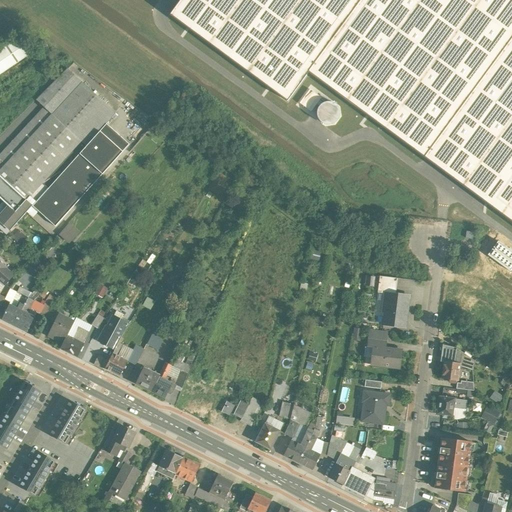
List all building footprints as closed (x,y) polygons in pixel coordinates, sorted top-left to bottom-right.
[(511,0),(179,0),(169,15),(287,102),(309,73),(511,221),(511,0)] [(22,35),(0,50),(0,73),(33,52),(22,35)] [(67,69),(36,100),(43,107),(51,115),(81,141),(86,146),(106,124),(116,113),(67,69)] [(299,103),(311,112),(321,98),(309,90),(299,103)] [(333,124),(336,121),(339,118),(339,113),(338,109),(336,105),(332,103),(328,102),(323,103),(320,106),(317,110),(317,114),(318,118),(320,122),(324,124),(328,125),(333,124)] [(43,107),(0,153),(0,160),(5,165),(51,115),(43,107)] [(5,165),(0,169),(0,175),(27,201),(42,183),(81,141),(51,115),(5,165)] [(33,206),(32,206),(54,226),(102,174),(101,173),(121,151),(122,152),(129,144),(106,124),(86,146),(48,188),(33,206)] [(27,201),(0,175),(0,198),(4,202),(10,209),(15,213),(27,201)] [(48,188),(42,183),(27,201),(33,206),(48,188)] [(10,209),(0,219),(0,221),(10,230),(32,206),(33,206),(27,201),(15,213),(10,209)] [(4,202),(0,206),(0,219),(10,209),(4,202)] [(58,234),(69,243),(79,231),(69,222),(58,234)] [(488,255),(510,272),(511,269),(511,252),(498,242),(488,255)] [(468,250),(460,248),(458,263),(466,264),(468,250)] [(6,269),(0,263),(0,284),(3,287),(13,276),(5,269),(6,269)] [(397,279),(379,276),(377,293),(383,294),(386,294),(386,293),(395,294),(397,279)] [(5,298),(5,299),(10,302),(16,291),(10,288),(5,298)] [(395,294),(386,293),(386,294),(383,294),(381,312),(384,313),(382,325),(404,328),(408,296),(395,294)] [(28,297),(23,295),(15,309),(20,312),(28,297)] [(147,298),(143,305),(150,309),(154,302),(147,298)] [(33,300),(26,314),(33,318),(41,304),(33,300)] [(15,309),(8,306),(1,320),(13,326),(20,312),(15,309)] [(26,314),(20,312),(13,326),(26,332),(33,318),(26,314)] [(188,314),(181,327),(187,330),(194,318),(188,314)] [(73,322),(57,315),(47,337),(62,344),(66,337),(73,322)] [(104,319),(98,315),(91,325),(97,329),(104,319)] [(119,321),(112,317),(106,328),(105,328),(97,342),(113,351),(114,348),(117,343),(127,325),(119,321)] [(89,332),(79,327),(71,340),(82,345),(89,332)] [(166,334),(155,328),(147,344),(158,350),(166,334)] [(71,340),(66,337),(62,344),(59,349),(76,357),(82,345),(71,340)] [(384,341),(367,339),(366,346),(371,347),(375,347),(383,348),(384,341)] [(457,348),(442,345),(440,362),(444,362),(460,364),(460,366),(461,367),(462,353),(457,348)] [(383,348),(375,347),(371,347),(369,364),(398,368),(400,350),(383,348)] [(108,361),(103,370),(118,376),(126,362),(116,357),(119,351),(114,348),(113,351),(108,361)] [(136,352),(130,362),(136,365),(141,355),(136,352)] [(475,362),(462,353),(461,367),(472,370),(475,362)] [(177,360),(191,364),(193,358),(179,354),(177,360)] [(108,361),(98,355),(93,365),(103,370),(108,361)] [(171,365),(166,362),(158,376),(157,378),(162,380),(171,365)] [(460,364),(444,362),(441,379),(458,381),(458,376),(461,376),(461,370),(459,370),(460,366),(460,364)] [(158,376),(142,368),(140,373),(136,371),(133,377),(137,379),(134,384),(151,392),(157,378),(158,376)] [(188,373),(180,370),(177,378),(185,381),(188,373)] [(162,380),(157,378),(151,392),(164,398),(171,385),(162,380)] [(381,382),(365,380),(364,387),(380,389),(381,382)] [(473,383),(461,381),(460,383),(457,383),(456,389),(474,391),(473,383)] [(41,391),(25,382),(10,406),(26,416),(41,391)] [(389,395),(364,391),(362,402),(366,402),(365,412),(362,412),(361,421),(383,424),(385,405),(388,406),(389,395)] [(495,391),(491,398),(499,403),(504,396),(495,391)] [(453,399),(439,397),(437,413),(443,414),(442,417),(447,418),(448,415),(451,415),(452,407),(456,408),(457,400),(453,400),(453,399)] [(262,403),(252,399),(248,406),(240,402),(237,407),(226,402),(222,412),(233,418),(234,415),(241,419),(240,422),(250,427),(262,403)] [(85,409),(70,400),(50,434),(65,443),(85,409)] [(309,411),(294,404),(290,418),(289,423),(284,434),(292,437),(298,423),(303,425),(309,411)] [(10,406),(0,423),(0,444),(7,449),(26,416),(10,406)] [(499,425),(503,412),(485,406),(481,418),(499,425)] [(443,428),(444,418),(429,418),(429,428),(443,428)] [(279,432),(265,424),(256,442),(271,449),(279,432)] [(133,433),(119,426),(107,453),(113,456),(119,445),(126,448),(133,433)] [(319,431),(314,429),(313,430),(311,436),(316,438),(319,431)] [(300,445),(291,441),(289,445),(287,444),(285,448),(287,449),(284,456),(298,463),(311,436),(306,433),(300,445)] [(311,436),(298,463),(312,470),(320,455),(310,450),(316,438),(311,436)] [(496,439),(484,437),(483,443),(488,444),(487,453),(493,454),(496,439)] [(471,442),(442,438),(440,448),(439,454),(440,454),(438,463),(467,467),(471,442)] [(329,444),(323,441),(321,452),(326,455),(327,455),(329,444)] [(343,449),(329,442),(329,444),(327,455),(337,462),(340,455),(343,449)] [(165,451),(157,468),(155,472),(172,480),(174,475),(181,459),(165,451)] [(39,452),(19,485),(35,495),(55,461),(39,452)] [(357,455),(350,452),(347,458),(354,462),(357,455)] [(337,462),(329,479),(342,485),(349,472),(342,468),(347,458),(340,455),(337,462)] [(354,462),(347,458),(342,468),(349,472),(352,467),(354,462)] [(198,467),(181,459),(174,475),(190,483),(198,467)] [(124,463),(108,492),(124,501),(140,472),(124,463)] [(467,467),(438,463),(437,473),(436,473),(436,479),(435,488),(464,492),(467,467)] [(374,478),(352,467),(349,472),(342,485),(365,497),(374,478)] [(147,474),(140,489),(146,492),(153,477),(147,474)] [(207,494),(207,496),(213,499),(214,496),(223,500),(224,498),(232,483),(216,476),(207,494)] [(396,485),(376,481),(374,494),(394,498),(396,485)] [(198,488),(190,485),(185,496),(193,499),(195,496),(198,488)] [(223,500),(214,496),(213,499),(207,496),(207,494),(198,488),(195,496),(220,508),(223,500)] [(472,495),(458,493),(456,506),(467,510),(471,502),(472,495)] [(264,511),(269,502),(254,494),(251,499),(247,508),(241,504),(239,509),(245,511),(264,511)] [(251,499),(246,495),(241,504),(247,508),(251,499)] [(223,500),(220,508),(227,511),(233,501),(224,498),(223,500)] [(478,511),(480,506),(471,502),(467,510),(471,511),(478,511)]
